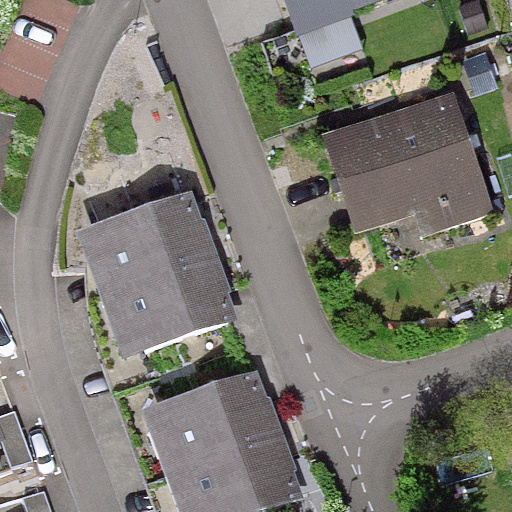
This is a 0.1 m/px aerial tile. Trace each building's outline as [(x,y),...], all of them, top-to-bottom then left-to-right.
[(277,0),(292,38),(392,0),(277,0)] [(450,96),(315,140),(348,239),(420,215),(427,237),(490,216),(450,96)] [(183,197),(70,237),(115,365),(229,324),(183,197)] [(249,376),(136,416),(169,511),(269,511),(295,503),(249,376)] [(0,474),(30,463),(11,411),(0,415),(0,474)] [(511,475),(503,479),(511,502),(511,475)] [(49,511),(43,495),(0,510),(0,511),(49,511)]
